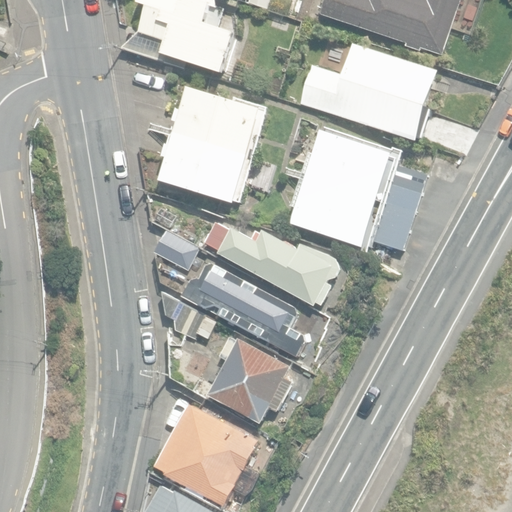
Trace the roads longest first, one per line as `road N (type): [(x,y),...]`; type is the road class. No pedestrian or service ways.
road 1 (residential): [(107,511),(123,346),(73,67)]
road 2 (tertiary): [(511,178),(322,511)]
road 3 (residential): [(0,197),(15,360),(0,481)]
